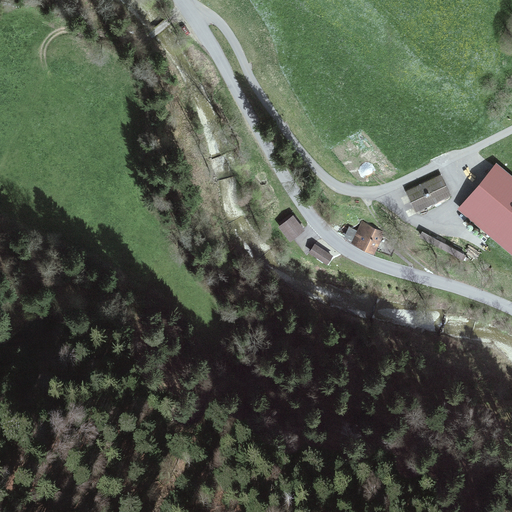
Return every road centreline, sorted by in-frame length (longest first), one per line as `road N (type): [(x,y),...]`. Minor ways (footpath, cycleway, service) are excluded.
road 1 (unclassified): [(182,0),(314,222),(373,259),(511,309)]
road 2 (track): [(186,6),(139,40),(65,30),(40,57)]
